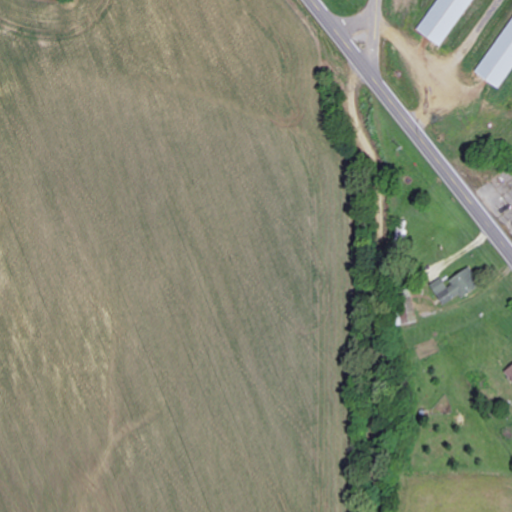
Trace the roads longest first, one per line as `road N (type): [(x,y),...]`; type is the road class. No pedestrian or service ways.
road 1 (residential): [(371,72),(353,98),(380,186),(378,511)]
road 2 (primary): [(511,251),(355,51)]
